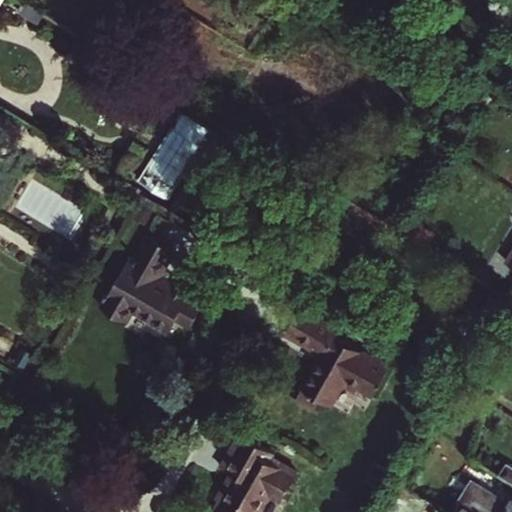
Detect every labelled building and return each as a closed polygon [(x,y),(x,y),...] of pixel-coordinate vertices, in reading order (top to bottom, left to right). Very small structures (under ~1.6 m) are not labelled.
[(36,7),(25,1),(20,9),(30,15),(36,7)] [(292,15),(280,9),(249,49),(259,55),(292,15)] [(476,54),(434,27),(425,39),(467,68),(476,54)] [(184,113),(139,179),(164,196),(210,131),(184,113)] [(323,183),(247,136),(239,150),(315,196),(323,183)] [(179,313),(193,320),(208,293),(175,275),(172,280),(161,273),(178,244),(152,230),(135,258),(130,255),(103,301),(129,316),(136,305),(172,326),(179,313)] [(345,330),(301,307),(287,335),(313,349),(315,344),(329,352),(324,361),(320,359),(298,398),(315,407),(321,397),(333,403),(343,386),(358,395),(363,387),(375,394),(391,364),(341,337),(345,330)] [(460,383),(452,378),(443,395),(451,399),(460,383)] [(276,454),(243,435),(240,440),(225,468),(234,473),(218,500),(223,502),(217,511),(258,511),(267,497),(282,506),(300,474),(273,459),(276,454)] [(378,462),(369,481),(387,491),(396,472),(378,462)] [(511,464),(510,464),(502,476),(511,482),(511,464)] [(511,511),(511,500),(511,503),(473,479),(460,500),(464,503),(457,511),(511,511)] [(418,511),(427,497),(405,483),(393,506),(389,511),(418,511)] [(389,511),(393,506),(385,502),(379,511),(389,511)]
